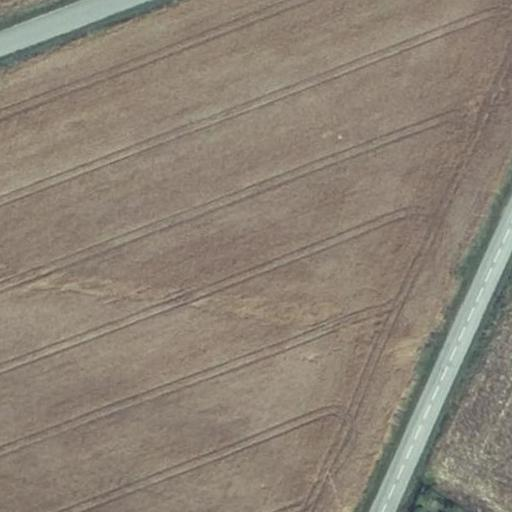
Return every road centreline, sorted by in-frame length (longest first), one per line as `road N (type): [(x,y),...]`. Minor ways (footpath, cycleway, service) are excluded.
road 1 (tertiary): [(384,511),(511,224)]
road 2 (tertiary): [(0,45),(118,0)]
